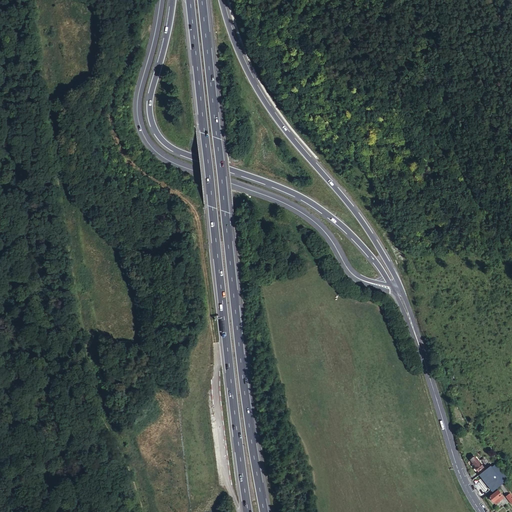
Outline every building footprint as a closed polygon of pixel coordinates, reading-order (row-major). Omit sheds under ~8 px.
[(489,468),(502,485),(505,483),(499,475),(484,454),(472,436),(467,431),(463,434),(468,440),(467,441),(468,442),(471,440),(477,449),(476,449),(482,456),(479,458),(466,442),(461,446),(464,449),(467,447),(483,468),(485,467),(489,464),(491,466),(489,468)] [(468,442),(467,441),(466,442),(479,458),(482,456),(476,449),(477,449),(471,440),(468,442)] [(478,472),(483,468),(467,447),(464,449),(462,451),(469,461),(470,460),(473,464),(472,465),(478,472)] [(488,486),(493,492),(502,485),(489,468),(491,466),(489,464),(485,467),(487,469),(480,475),(488,486)] [(487,469),(485,467),(483,468),(478,472),(480,475),(487,469)] [(483,499),(493,492),(488,486),(479,493),(482,500),(483,499)] [(504,500),(498,492),(489,498),(493,503),(494,502),(496,505),(504,500)]
